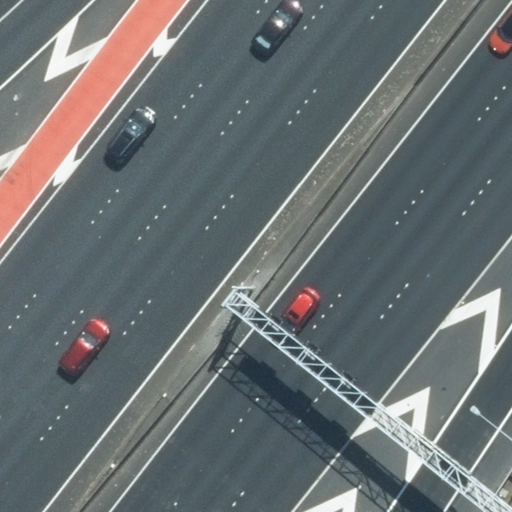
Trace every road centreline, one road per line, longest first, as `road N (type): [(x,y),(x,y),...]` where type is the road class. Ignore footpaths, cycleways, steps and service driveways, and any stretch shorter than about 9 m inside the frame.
road 1 (motorway): [(0,496),(389,0)]
road 2 (motorway): [(511,79),(171,511)]
road 3 (motorway): [(511,367),(415,511)]
